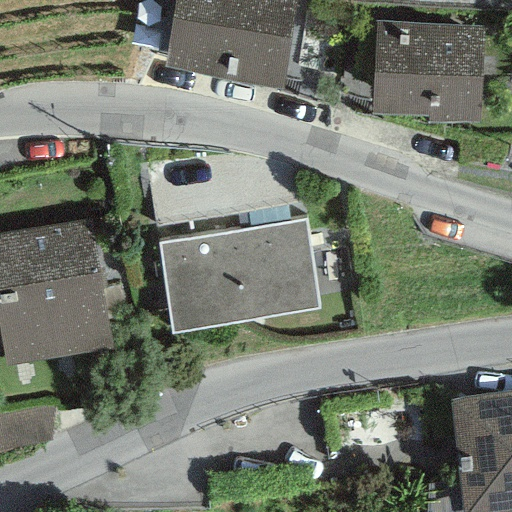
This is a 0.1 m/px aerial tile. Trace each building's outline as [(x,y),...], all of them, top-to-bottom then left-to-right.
[(174,0),(165,68),(282,92),(291,26),(299,27),(304,0),(174,0)] [(376,20),(372,113),(429,116),(428,123),(477,125),(481,24),(376,20)] [(0,234),(0,336),(5,365),(113,347),(91,219),(0,234)] [(158,244),(171,333),(319,311),(305,222),(158,244)] [(511,511),(511,392),(448,400),(461,511),(511,511)]
